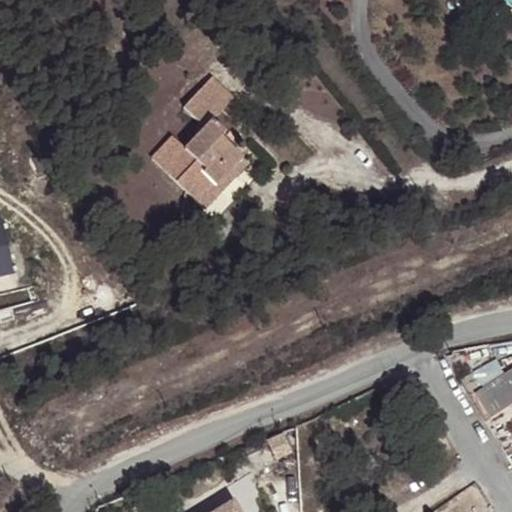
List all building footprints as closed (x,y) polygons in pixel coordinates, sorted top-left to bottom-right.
[(215,107),(226,116),(242,97),(219,76),(191,109),(204,120),(215,107)] [(215,110),(203,124),(214,134),(226,120),(215,110)] [(138,155),(175,200),(195,184),(198,189),(227,164),(217,151),(209,157),(203,150),(215,140),(204,126),(174,151),(161,136),(138,155)] [(175,200),(184,210),(232,170),(227,164),(198,189),(195,184),(175,200)] [(0,277),(24,272),(11,218),(0,220),(0,277)] [(511,370),(506,359),(474,376),(481,391),(511,374),(511,370)] [(511,378),(479,397),(455,407),(464,427),(482,417),(488,429),(511,416),(511,378)] [(291,456),(283,437),(268,443),(275,462),(291,456)]
